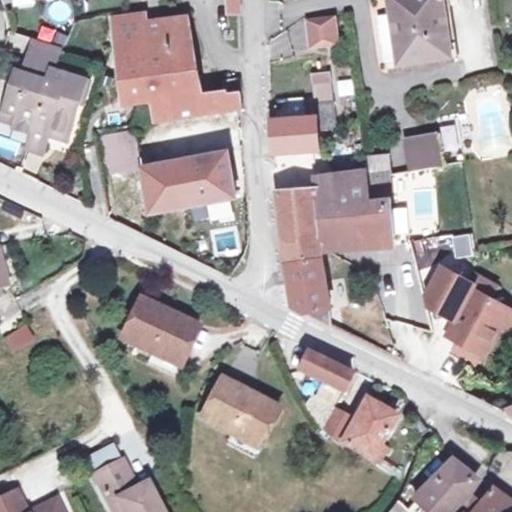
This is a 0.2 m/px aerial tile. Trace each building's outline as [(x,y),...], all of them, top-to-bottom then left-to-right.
[(236,0),(225,0),(226,16),(237,16),(236,0)] [(389,0),(392,19),(379,21),(386,65),(398,64),(398,66),(450,59),(441,0),(389,0)] [(344,7),(317,9),(319,37),(346,34),(344,7)] [(147,11),(138,13),(140,24),(149,23),(147,11)] [(138,13),(108,17),(122,100),(150,95),(154,120),(200,115),(229,113),(241,111),(238,78),(224,79),(224,89),(200,89),(186,16),(149,23),(140,24),(138,13)] [(55,49),(31,40),(28,47),(26,53),(40,59),(36,69),(22,63),(19,61),(2,104),(16,109),(12,119),(28,126),(21,142),(28,145),(37,148),(47,124),(49,116),(67,123),(80,87),(83,88),(88,75),(51,61),(55,49)] [(40,59),(26,53),(24,57),(22,63),(36,69),(40,59)] [(317,78),(317,88),(336,87),(336,77),(317,78)] [(336,87),(317,88),(319,121),(320,133),(338,132),(336,87)] [(16,109),(2,104),(0,109),(0,114),(12,119),(16,109)] [(64,131),(67,123),(49,116),(47,124),(52,126),(64,131)] [(319,121),(271,123),(274,154),(321,152),(320,133),(319,121)] [(140,165),(193,158),(189,124),(99,135),(112,218),(146,213),(140,165)] [(437,142),(406,147),(410,175),(441,171),(437,142)] [(193,158),(140,165),(146,213),(236,201),(228,153),(193,158)] [(317,179),(317,192),(321,249),(392,244),(388,206),(367,208),(365,181),(388,177),(386,161),(365,162),(366,176),(317,179)] [(388,206),(388,179),(388,177),(365,181),(367,208),(388,206)] [(317,192),(277,195),(286,307),(327,326),(321,249),(317,192)] [(210,229),(213,256),(239,253),(236,226),(210,229)] [(418,267),(408,268),(412,286),(422,284),(418,267)] [(434,304),(452,274),(442,269),(426,299),(434,304)] [(470,285),(452,274),(434,304),(431,309),(456,323),(447,338),(458,345),(452,355),(468,365),(475,354),(481,358),(494,335),(507,313),(491,303),(474,293),(476,289),(470,285)] [(474,293),(491,303),(498,292),(474,278),(470,285),(476,289),(474,293)] [(197,330),(137,302),(121,341),(150,355),(152,351),(180,365),(197,330)] [(511,327),(511,315),(507,313),(494,335),(511,327)] [(12,354),(35,342),(26,324),(2,337),(12,354)] [(349,378),(302,355),(294,374),(339,397),(349,378)] [(277,406),(221,378),(202,419),(229,433),(232,426),(262,440),(277,406)] [(393,418),(360,402),(350,423),(331,413),(320,433),(328,443),(337,450),(339,447),(370,463),(393,418)] [(232,426),(229,433),(224,443),(254,457),(262,440),(232,426)] [(90,468),(119,455),(113,442),(84,455),(90,468)] [(451,511),(474,484),(448,464),(429,489),(419,501),(413,511),(408,511),(402,508),(399,511),(451,511)] [(122,465),(95,479),(112,511),(160,511),(147,488),(134,495),(131,487),(133,486),(122,465)] [(511,511),(511,507),(500,500),(494,507),(484,501),(490,493),(482,487),(461,511),(511,511)] [(24,511),(16,497),(0,505),(0,511),(60,511),(56,505),(44,511),(24,511)]
